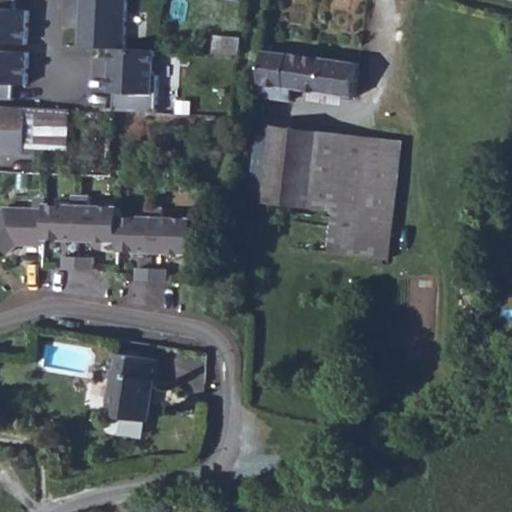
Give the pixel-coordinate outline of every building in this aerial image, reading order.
[(18,0),(0,0),(0,42),(29,44),(31,10),(18,10),(18,0)] [(128,0),(89,0),(90,3),(83,2),(81,46),(113,48),(127,49),(128,0)] [(127,49),(113,48),(111,92),(116,92),(115,110),(159,112),(160,75),(156,75),(157,50),(127,49)] [(31,52),(0,50),(0,99),(15,100),(16,84),(29,85),(31,52)] [(228,55),(227,73),(252,74),(253,57),(228,55)] [(370,67),(270,57),(266,108),(299,109),(299,93),(370,98),(370,67)] [(63,162),(64,117),(0,114),(0,159),(21,160),(21,156),(38,161),(63,162)] [(266,209),(352,215),(355,143),(269,138),(266,209)] [(349,260),(375,262),(383,145),(355,143),(352,215),(349,260)] [(420,147),(389,146),(383,145),(375,262),(384,262),(408,264),(420,147)] [(64,210),(38,210),(39,243),(73,243),(73,199),(64,199),(64,210)] [(82,199),(73,199),(73,243),(113,243),(113,219),(113,210),(82,210),(82,199)] [(0,258),(1,260),(12,249),(39,249),(39,243),(38,210),(38,203),(27,203),(27,215),(0,215),(0,258)] [(139,219),(113,219),(113,243),(113,252),(148,252),(148,209),(139,209),(139,219)] [(148,209),(148,252),(188,252),(188,219),(157,219),(157,209),(148,209)] [(74,260),(59,260),(59,272),(74,272),(74,260)] [(74,260),(74,272),(89,272),(89,260),(74,260)] [(149,269),(134,269),(134,281),(149,281),(149,269)] [(149,269),(149,281),(164,281),(164,269),(149,269)] [(155,421),(160,387),(161,382),(165,359),(118,353),(117,372),(123,373),(122,379),(118,415),(155,421)]
